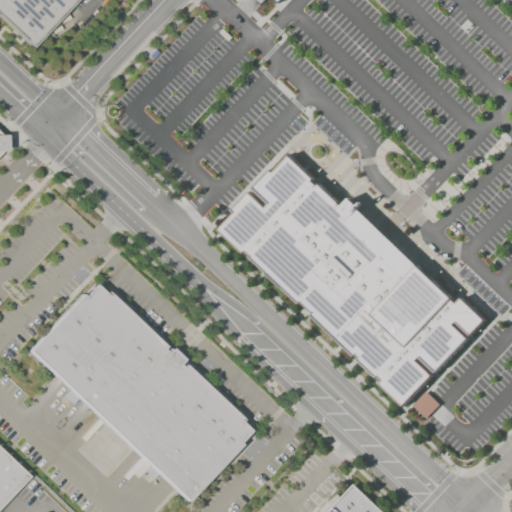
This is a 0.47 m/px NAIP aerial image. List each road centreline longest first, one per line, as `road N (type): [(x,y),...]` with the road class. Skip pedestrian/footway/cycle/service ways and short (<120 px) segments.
road 1 (residential): [(473,503),(151,204)]
road 2 (residential): [(208,286),(443,498),(473,503)]
road 3 (residential): [(201,292),(236,338),(419,511)]
road 4 (residential): [(47,139),(208,286)]
road 5 (residential): [(61,118),(168,0)]
road 6 (residential): [(151,204),(61,118)]
